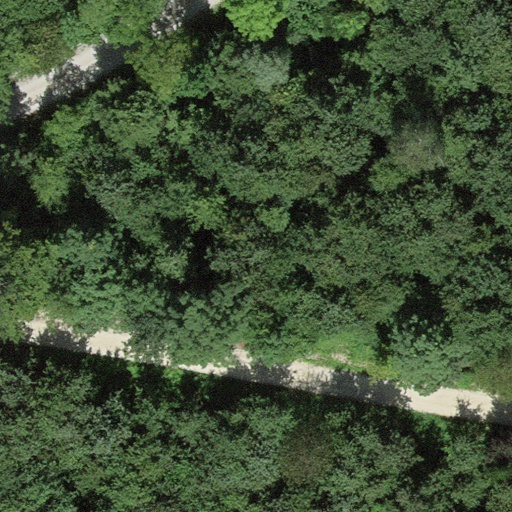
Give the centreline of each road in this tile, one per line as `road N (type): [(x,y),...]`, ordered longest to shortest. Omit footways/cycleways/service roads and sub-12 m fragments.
road 1 (track): [(511,410),(0,325)]
road 2 (track): [(0,118),(125,44),(181,0)]
